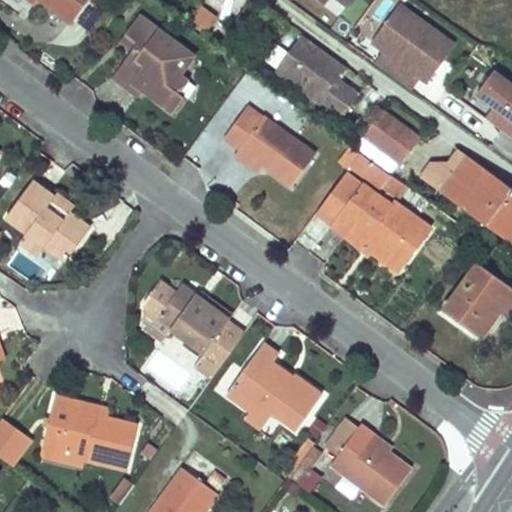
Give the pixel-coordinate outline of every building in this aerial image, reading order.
[(88,0),(32,0),(35,3),(37,0),(47,0),(73,20),(88,0)] [(353,0),(320,0),(332,9),(339,0),(350,0),(353,2),(353,0)] [(207,32),(219,16),(203,4),(191,19),(207,32)] [(384,51),(374,63),(409,88),(418,76),(425,82),(435,67),(431,64),(434,60),(438,63),(452,44),(398,5),(371,42),(384,51)] [(194,55),(140,14),(127,31),(140,41),(135,49),(115,76),(130,87),(134,81),(144,88),(174,110),(183,95),(179,92),(189,78),(182,72),(194,55)] [(140,41),(127,31),(121,40),(135,49),(140,41)] [(334,79),(343,66),(299,35),(273,71),(338,119),(356,95),(334,79)] [(492,106),(483,118),(511,138),(511,85),(492,71),(476,93),(492,106)] [(144,88),(134,81),(130,87),(139,94),(144,88)] [(262,118),(247,107),(227,136),(240,146),(264,163),(294,186),(319,152),(265,114),(262,118)] [(380,109),(361,136),(378,148),(386,137),(397,122),(391,118),(380,109)] [(420,138),(397,122),(386,137),(378,148),(401,164),(420,138)] [(264,163),(240,146),(234,155),(258,171),(264,163)] [(468,157),(460,152),(449,167),(431,165),(422,179),(442,193),(468,157)] [(511,188),(468,157),(442,193),(511,244),(511,188)] [(334,226),(364,182),(347,169),(315,212),(334,226)] [(67,259),(89,227),(67,211),(71,205),(54,193),(52,195),(31,182),(6,217),(28,232),(46,244),(67,259)] [(392,203),(364,182),(334,226),(363,248),(369,240),(405,265),(431,228),(395,201),(392,203)] [(46,244),(28,232),(20,241),(39,254),(46,244)] [(405,265),(369,240),(363,248),(399,274),(405,265)] [(511,307),(511,288),(477,263),(443,310),(480,336),(499,311),(506,316),(511,307)] [(202,352),(198,359),(214,370),(241,332),(225,321),(228,317),(205,300),(181,283),(174,290),(158,279),(141,302),(139,326),(160,341),(169,328),(202,352)] [(209,295),(205,300),(228,317),(231,313),(209,295)] [(225,391),(249,409),(257,399),(272,409),(283,417),(296,427),(322,392),(294,371),(292,374),(272,360),(277,352),(261,341),(225,391)] [(198,359),(193,365),(209,377),(214,370),(198,359)] [(53,393),(41,447),(84,457),(126,466),(136,423),(107,416),(94,413),(96,404),(53,393)] [(249,409),(244,416),(260,427),(272,409),(257,399),(249,409)] [(96,404),(94,413),(107,416),(109,407),(96,404)] [(335,457),(358,425),(342,414),(320,445),(335,457)] [(0,451),(15,430),(1,419),(0,420),(0,451)] [(335,457),(330,464),(383,502),(410,464),(370,434),(373,430),(360,421),(358,425),(335,457)] [(29,440),(15,430),(0,451),(0,454),(13,463),(29,440)] [(305,437),(278,474),(283,478),(285,475),(308,444),(310,441),(305,437)] [(308,444),(285,475),(294,481),(296,482),(319,452),(308,444)] [(84,457),(41,447),(39,456),(81,465),(84,457)] [(0,505),(20,478),(0,464),(0,505)] [(164,501),(159,498),(149,511),(202,511),(217,492),(183,466),(173,480),(178,483),(164,501)] [(227,478),(215,469),(205,482),(218,491),(227,478)] [(173,480),(159,498),(164,501),(178,483),(173,480)]
